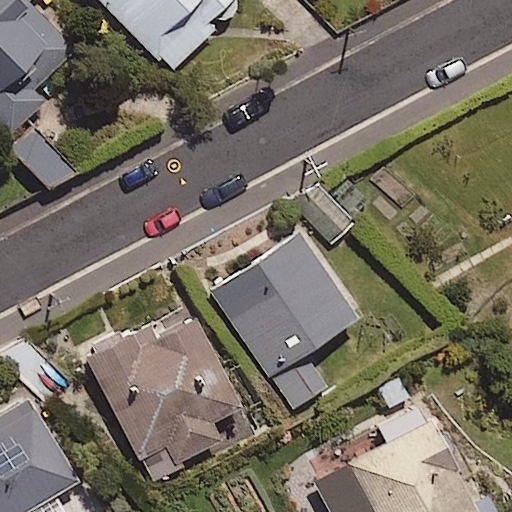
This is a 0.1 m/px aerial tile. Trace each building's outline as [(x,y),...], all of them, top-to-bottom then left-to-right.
[(0,0),(0,123),(6,130),(45,94),(31,79),(71,42),(32,0),(0,0)] [(104,0),(167,63),(230,0),(104,0)] [(70,161),(28,117),(5,139),(46,183),(70,161)] [(315,173),(288,198),(340,253),(367,228),(315,173)] [(350,307),(290,219),(204,279),(290,402),(324,379),(299,342),(350,307)] [(75,351),(150,482),(183,463),(179,455),(217,433),(207,415),(237,397),(185,306),(129,338),(122,324),(75,351)] [(0,396),(0,511),(65,511),(49,486),(75,470),(21,384),(0,396)] [(372,511),(485,511),(494,507),(475,471),(464,476),(429,407),(334,456),(363,511),(370,507),(372,511)]
